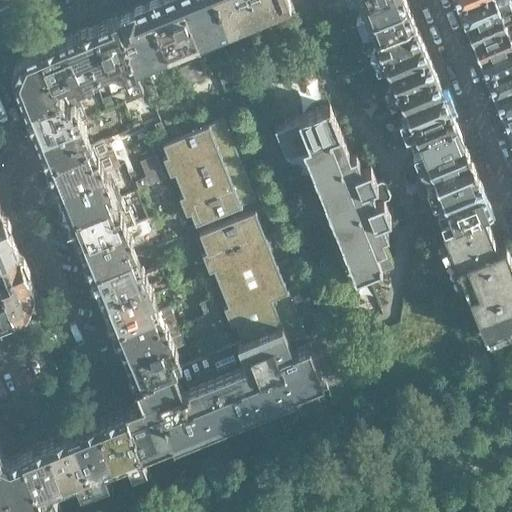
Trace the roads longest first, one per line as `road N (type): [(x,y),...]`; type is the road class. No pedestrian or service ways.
road 1 (residential): [(0,114),(77,301),(77,320),(63,337),(0,362)]
road 2 (residential): [(511,191),(431,0)]
